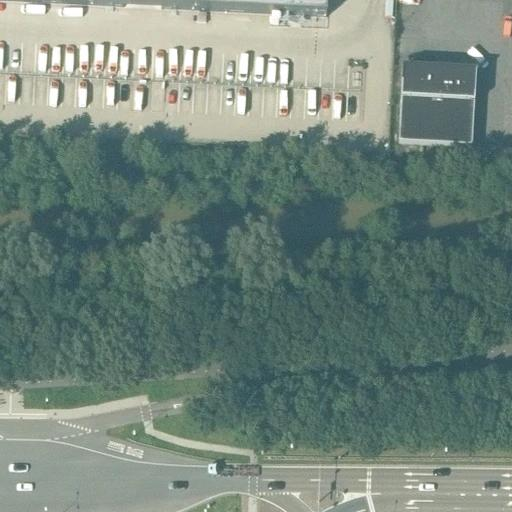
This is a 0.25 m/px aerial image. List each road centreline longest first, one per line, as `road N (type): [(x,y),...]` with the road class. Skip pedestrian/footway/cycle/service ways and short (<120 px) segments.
road 1 (primary): [(251,481),(14,487)]
road 2 (primary): [(432,481),(251,481)]
